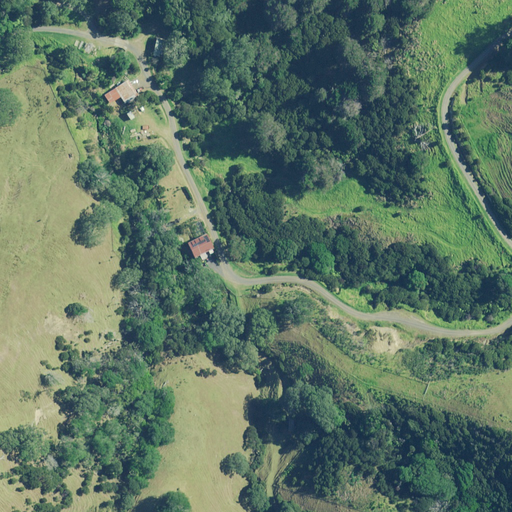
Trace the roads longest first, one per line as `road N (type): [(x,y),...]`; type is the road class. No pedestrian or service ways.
road 1 (track): [(511,326),(437,328),(406,312),(359,317),(308,280),(253,283),(216,233),(135,49),(67,28),(0,21)]
road 2 (track): [(511,43),(483,48),(444,113),(469,172),(511,233)]
road 3 (track): [(299,511),(280,482),(253,283)]
